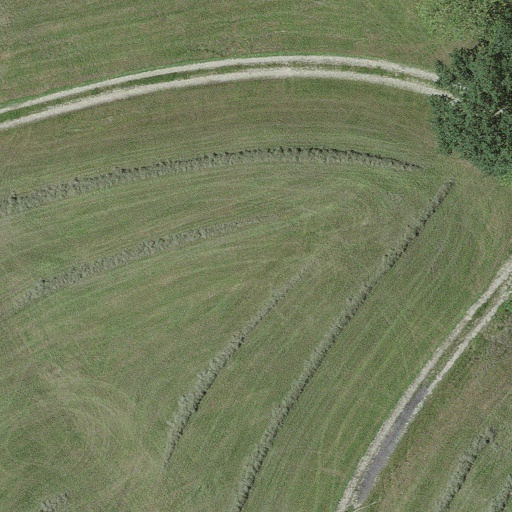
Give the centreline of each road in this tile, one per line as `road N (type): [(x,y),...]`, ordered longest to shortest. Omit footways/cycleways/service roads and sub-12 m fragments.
road 1 (track): [(511,128),(432,82),(212,68),(0,120)]
road 2 (track): [(354,511),(383,446),(511,276)]
